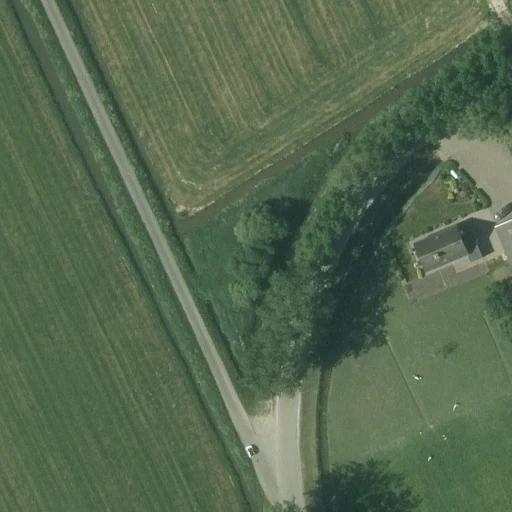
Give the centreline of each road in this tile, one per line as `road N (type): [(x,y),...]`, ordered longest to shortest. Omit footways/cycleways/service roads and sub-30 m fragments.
road 1 (unclassified): [(281,511),(44,0)]
road 2 (unclassified): [(283,511),(290,381),(317,282),(353,210),(403,151),(511,62)]
